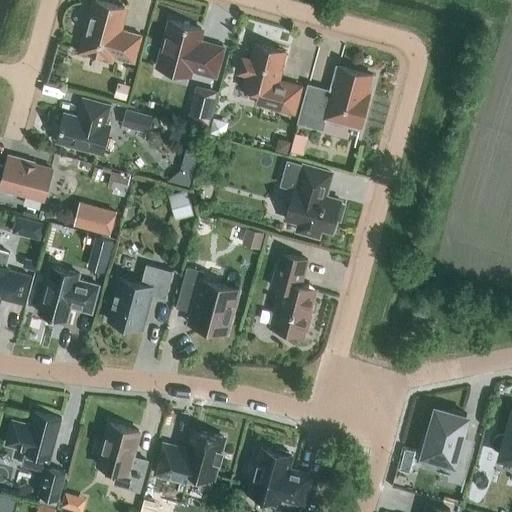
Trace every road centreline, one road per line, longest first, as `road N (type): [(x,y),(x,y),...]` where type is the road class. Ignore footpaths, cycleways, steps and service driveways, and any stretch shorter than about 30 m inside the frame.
road 1 (residential): [(354,400),(337,359),(417,61),(393,38),(252,0)]
road 2 (residential): [(0,365),(180,385),(306,412),(354,400)]
road 3 (residential): [(354,400),(406,379),(511,359)]
road 4 (residential): [(364,511),(380,451),(354,400)]
